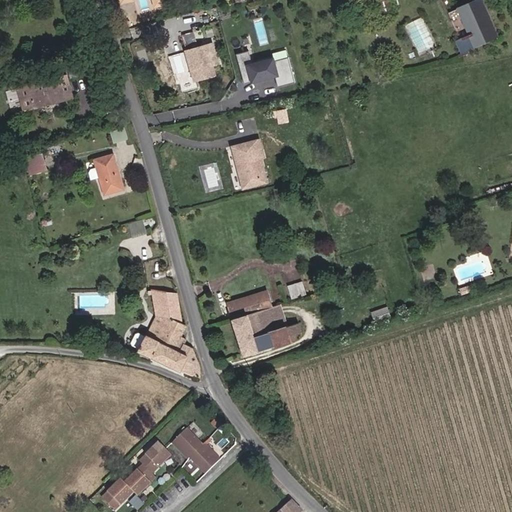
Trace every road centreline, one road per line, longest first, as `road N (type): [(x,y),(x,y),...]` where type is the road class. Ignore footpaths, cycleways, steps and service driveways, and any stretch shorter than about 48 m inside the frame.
road 1 (residential): [(217,394),(98,0)]
road 2 (unclassified): [(217,394),(116,356),(0,348)]
road 3 (residential): [(322,511),(271,467),(217,394)]
